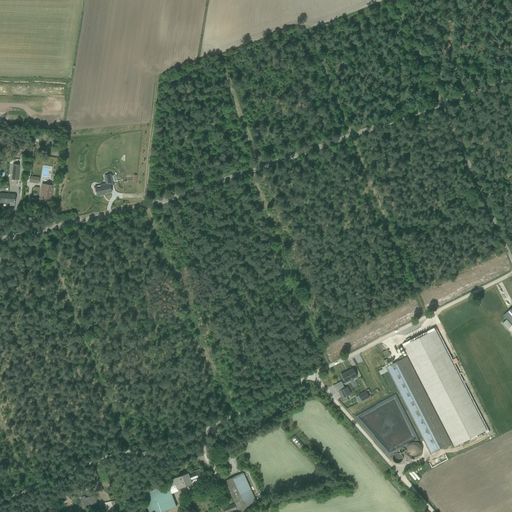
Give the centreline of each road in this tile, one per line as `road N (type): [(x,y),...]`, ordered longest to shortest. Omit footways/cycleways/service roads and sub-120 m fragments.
road 1 (unclassified): [(0,237),(170,198),(443,103)]
road 2 (unclassified): [(0,502),(115,452),(158,453),(312,374)]
road 3 (unclassified): [(312,374),(511,273)]
road 4 (track): [(250,170),(328,366)]
road 5 (track): [(350,136),(427,316)]
road 6 (unclassified): [(511,263),(443,103)]
road 7 (unclassified): [(312,374),(402,476)]
road 8 (track): [(159,81),(145,204)]
